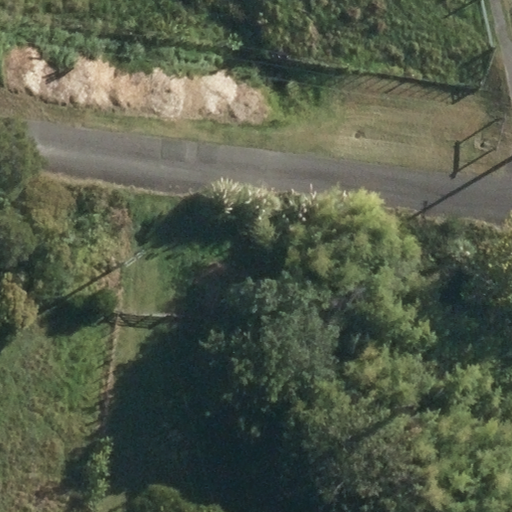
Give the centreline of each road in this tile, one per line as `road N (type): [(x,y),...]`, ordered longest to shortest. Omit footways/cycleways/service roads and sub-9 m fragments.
road 1 (residential): [(511,198),(0,132)]
road 2 (track): [(244,164),(227,288),(243,358),(397,511)]
